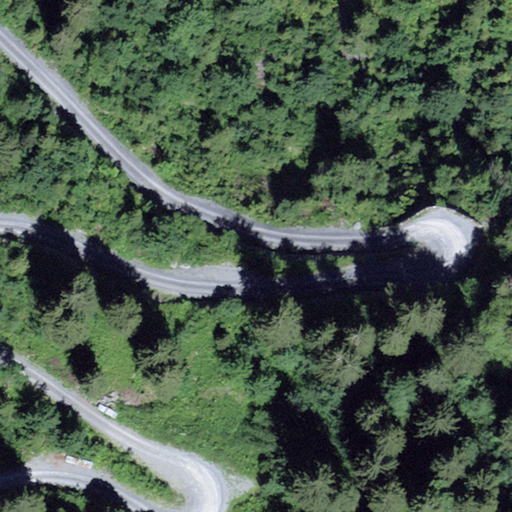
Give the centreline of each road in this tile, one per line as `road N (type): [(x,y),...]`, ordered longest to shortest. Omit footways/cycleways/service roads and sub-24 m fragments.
road 1 (track): [(0,36),(134,174),(181,207),(301,239),(434,229),(451,239),(444,265),(426,271),(303,286),(206,285),(137,273),(62,237),(0,224)]
road 2 (track): [(0,355),(175,465),(198,484),(202,511)]
road 3 (track): [(138,511),(68,476),(0,482)]
